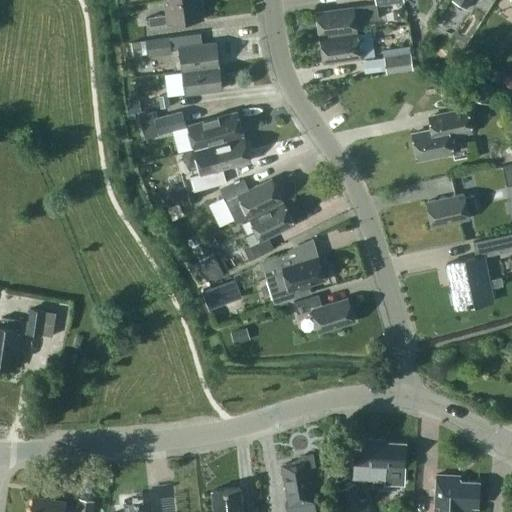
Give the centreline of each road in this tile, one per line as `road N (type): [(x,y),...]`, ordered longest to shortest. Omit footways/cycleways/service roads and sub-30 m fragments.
road 1 (unclassified): [(404,397),(403,334),(358,193),(295,98),(278,57),(270,0)]
road 2 (tertiary): [(404,397),(340,397),(174,439),(0,450)]
